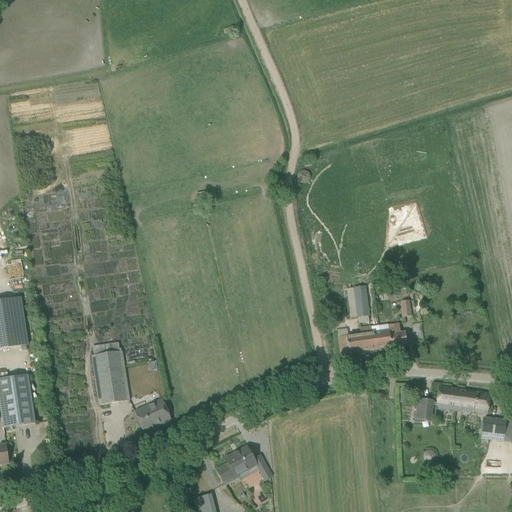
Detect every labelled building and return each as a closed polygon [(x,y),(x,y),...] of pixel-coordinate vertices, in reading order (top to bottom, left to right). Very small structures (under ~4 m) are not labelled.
[(232,27),(223,31),(227,38),(235,33),(232,27)] [(396,290),(407,288),(406,275),(394,277),(396,290)] [(366,287),(347,289),(349,309),(351,319),(370,317),(366,287)] [(0,301),(0,350),(29,346),(22,298),(0,301)] [(403,317),(410,316),(408,302),(401,303),(403,317)] [(372,333),(371,327),(374,350),(407,345),(405,333),(400,333),(399,325),(388,326),(389,331),(372,333)] [(341,355),(374,350),(371,327),(359,329),(360,335),(338,338),(341,355)] [(129,401),(127,392),(122,352),(91,356),(99,406),(129,401)] [(0,408),(3,428),(34,424),(28,376),(0,380),(0,408)] [(462,391),(439,387),(436,409),(455,411),(456,404),(457,404),(457,403),(461,403),(462,391)] [(455,411),(463,413),(463,411),(487,415),(490,395),(462,391),(461,403),(457,403),(457,404),(456,404),(455,411)] [(421,419),(431,420),(433,401),(420,399),(419,405),(416,404),(414,420),(421,421),(421,419)] [(157,424),(157,426),(171,420),(162,400),(134,413),(142,431),(157,424)] [(511,422),(483,419),(481,439),(511,442),(511,422)] [(0,465),(8,464),(5,444),(0,445),(0,465)] [(228,464),(216,471),(224,485),(238,478),(236,474),(255,463),(246,447),(225,459),(228,464)] [(266,466),(258,471),(264,481),(272,477),(266,466)]
